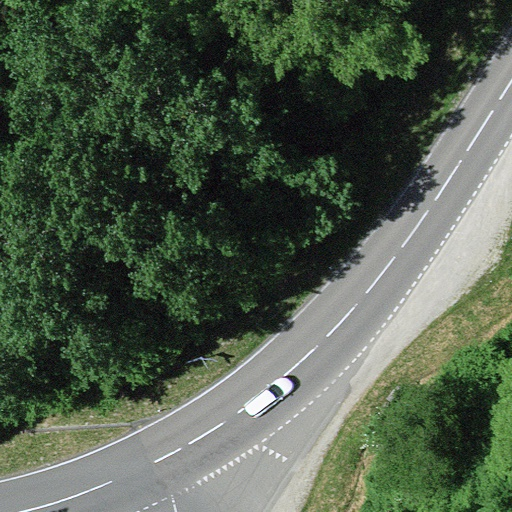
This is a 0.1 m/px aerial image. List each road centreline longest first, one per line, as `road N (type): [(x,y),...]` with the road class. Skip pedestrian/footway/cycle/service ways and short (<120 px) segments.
road 1 (secondary): [(511,80),(398,253),(345,318),(252,402),(162,458)]
road 2 (secondary): [(162,458),(18,511)]
